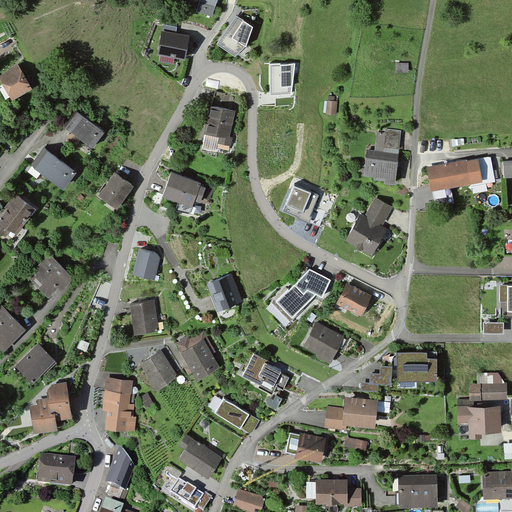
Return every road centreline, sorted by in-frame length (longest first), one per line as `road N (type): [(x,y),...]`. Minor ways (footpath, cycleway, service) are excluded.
road 1 (residential): [(201,73),(144,182),(90,377),(84,428)]
road 2 (residential): [(201,73),(222,66),(247,80),(254,179),(278,225),(326,257),(404,288)]
road 3 (residential): [(404,288),(393,335),(248,439),(212,511)]
road 4 (residential): [(415,138),(404,288)]
road 5 (track): [(433,0),(415,138)]
